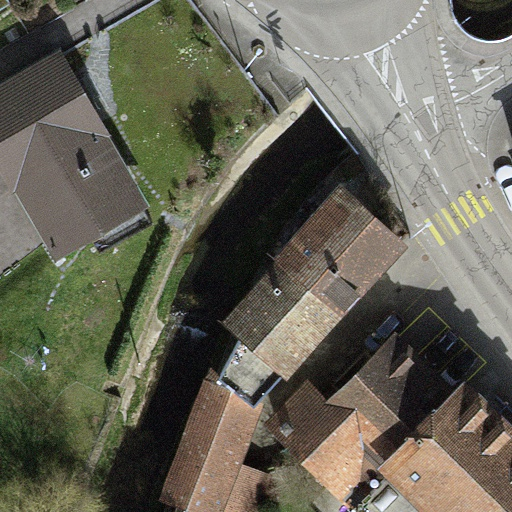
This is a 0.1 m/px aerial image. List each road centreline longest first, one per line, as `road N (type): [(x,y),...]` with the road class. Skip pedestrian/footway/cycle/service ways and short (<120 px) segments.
road 1 (secondary): [(412,126),(511,289)]
road 2 (unknown): [(124,0),(0,63)]
